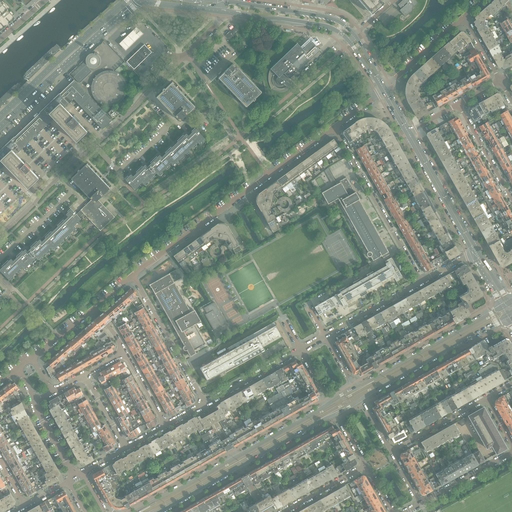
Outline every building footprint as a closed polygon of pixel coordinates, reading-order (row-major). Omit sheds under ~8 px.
[(357,0),(368,12),(371,15),(383,4),(379,0),(357,0)] [(413,7),(417,3),(414,0),(402,0),(397,5),(401,9),(399,10),(405,17),(409,14),(415,8),(413,7)] [(498,11),(502,8),(503,7),(504,5),(502,2),(500,0),(495,0),(493,3),(493,4),(492,5),(491,4),(486,9),(492,15),(492,16),(495,14),(498,11)] [(0,32),(15,19),(14,18),(13,16),(0,1),(0,32)] [(492,15),(486,9),(476,18),(477,19),(477,21),(475,22),(477,24),(476,25),(478,28),(479,28),(478,29),(480,32),(488,28),(488,27),(489,27),(488,25),(488,21),(485,21),(485,19),(488,17),(489,18),(492,15)] [(51,16),(47,12),(27,30),(31,34),(51,16)] [(511,24),(508,19),(500,23),(500,24),(501,24),(503,28),(511,24)] [(511,29),(511,26),(511,24),(503,28),(506,33),(511,29)] [(136,27),(119,44),(125,50),(143,34),(136,27)] [(491,33),(488,28),(480,32),(487,44),(495,39),(492,33),(491,33)] [(234,35),(230,31),(225,36),(229,40),(234,35)] [(470,41),(468,38),(462,32),(460,32),(455,36),(463,45),(466,43),(470,41)] [(463,45),(455,36),(443,47),(451,56),(457,50),(457,51),(463,45)] [(501,50),(496,42),(495,39),(487,44),(494,57),(508,49),(506,46),(505,47),(506,48),(501,51),(501,50)] [(289,79),(319,50),(311,42),(302,49),(297,44),(270,69),(279,78),(284,73),(284,74),(289,79)] [(18,49),(12,43),(0,53),(0,59),(3,63),(18,49)] [(25,82),(58,50),(61,47),(59,45),(56,44),(52,48),(24,74),(23,76),(22,79),(25,82)] [(474,49),(471,44),(465,47),(468,51),(469,52),(474,49)] [(134,70),(152,52),(144,45),(126,62),(134,70)] [(453,58),(451,56),(443,47),(432,58),(439,66),(442,64),(444,67),(447,64),(445,61),(448,58),(450,61),(453,58)] [(467,57),(476,52),(474,49),(469,52),(464,55),(464,56),(463,57),(463,58),(464,59),(465,58),(465,57),(467,57)] [(505,59),(506,55),(510,53),(508,49),(494,57),(500,68),(502,67),(503,67),(504,69),(511,64),(511,56),(511,57),(507,59),(505,59)] [(86,59),(86,60),(86,62),(86,63),(87,64),(87,65),(88,66),(90,67),(91,68),(93,68),(95,68),(96,67),(98,66),(99,65),(100,64),(100,62),(100,60),(100,59),(99,57),(98,56),(97,55),(97,53),(94,52),(94,54),(92,54),(90,54),(89,55),(87,57),(87,58),(86,59)] [(479,57),(476,52),(467,57),(470,62),(479,57)] [(483,64),(479,57),(470,62),(472,66),(474,65),(476,68),(483,64)] [(439,66),(432,58),(425,64),(433,72),(439,67),(439,66)] [(261,92),(233,63),(225,71),(254,100),(255,99),(254,99),(261,92)] [(433,72),(425,64),(419,69),(427,77),(433,72)] [(489,76),(486,70),(483,64),(476,68),(476,69),(477,72),(480,70),(480,72),(480,73),(485,75),(485,76),(489,77),(490,77),(489,76)] [(86,65),(73,77),(79,83),(92,72),(86,65)] [(427,77),(419,69),(413,75),(411,77),(409,79),(408,82),(407,83),(418,87),(419,85),(427,77)] [(100,103),(105,105),(111,106),(117,105),(122,101),(126,97),(128,91),(128,85),(126,80),(122,75),(117,72),(112,70),(106,71),(100,73),(96,77),(93,82),(92,88),(93,94),(96,99),(100,103)] [(254,100),(225,71),(218,78),(223,83),(223,82),(246,106),(245,106),(246,107),(252,100),(253,101),(254,100)] [(479,83),(489,78),(489,77),(485,76),(485,75),(480,73),(479,75),(476,77),(479,83)] [(479,83),(476,77),(475,77),(474,75),(472,76),(468,78),(473,87),(479,83)] [(473,87),(468,78),(465,79),(464,78),(462,79),(468,90),(473,87)] [(468,90),(462,79),(460,81),(461,82),(458,84),(463,92),(468,90)] [(0,169),(3,167),(5,165),(0,160),(11,149),(16,155),(19,151),(52,120),(54,118),(49,113),(59,103),(64,108),(69,104),(70,103),(74,99),(74,100),(84,90),(74,80),(60,94),(59,94),(39,113),(40,113),(14,137),(0,150),(0,169)] [(0,105),(22,85),(19,81),(0,99),(0,105)] [(189,102),(184,98),(171,84),(171,83),(164,89),(164,88),(162,90),(163,91),(156,97),(179,121),(191,110),(194,107),(190,103),(189,102)] [(417,90),(418,87),(407,83),(406,85),(406,88),(405,90),(405,93),(406,96),(406,99),(408,101),(409,104),(419,98),(417,95),(417,90)] [(463,92),(458,84),(456,85),(455,83),(452,85),(458,95),(463,92)] [(458,95),(452,85),(450,86),(450,88),(448,89),(453,98),(458,95)] [(453,98),(448,89),(445,91),(445,89),(442,91),(448,101),(453,98)] [(109,116),(102,110),(84,90),(74,100),(103,129),(112,120),(109,116)] [(448,101),(442,91),(440,92),(440,93),(438,95),(443,104),(448,101)] [(506,104),(500,94),(498,94),(494,95),(497,101),(500,106),(500,105),(501,106),(502,105),(502,106),(506,104)] [(443,104),(438,95),(435,96),(435,95),(432,96),(433,99),(438,107),(443,104)] [(500,106),(497,101),(494,95),(484,101),(490,111),(491,110),(492,111),(499,107),(498,106),(500,106)] [(423,106),(419,98),(409,104),(416,117),(419,117),(428,112),(427,110),(426,110),(425,108),(428,106),(426,104),(423,106)] [(490,112),(490,111),(484,101),(479,104),(485,115),(486,115),(489,121),(494,119),(490,112)] [(87,131),(81,126),(78,123),(80,121),(74,115),(73,117),(64,108),(59,103),(49,113),(54,118),(76,142),(87,131)] [(485,115),(479,104),(471,109),(472,110),(471,110),(472,111),(470,112),(475,121),(485,115)] [(115,110),(113,109),(109,113),(110,115),(113,118),(118,114),(118,113),(115,110)] [(502,119),(510,115),(508,111),(500,115),(502,119)] [(511,124),(511,117),(511,118),(511,117),(511,116),(510,115),(502,119),(506,125),(502,127),(499,122),(497,123),(496,123),(501,131),(507,128),(511,124)] [(373,130),(377,120),(377,119),(374,119),(371,118),(368,118),(365,118),(362,119),(359,120),(356,122),(355,123),(362,132),(365,130),(370,129),(373,130)] [(452,127),(461,122),(458,118),(457,119),(456,119),(455,118),(448,121),(448,122),(443,125),(446,131),(451,127),(452,127)] [(388,129),(387,126),(384,124),(382,122),(380,121),(377,120),(373,130),(376,131),(378,133),(382,140),(392,135),(388,129)] [(465,129),(461,122),(452,127),(454,132),(459,130),(460,132),(465,129)] [(490,127),(487,122),(481,126),(480,124),(477,125),(478,127),(479,127),(481,129),(482,131),(490,127)] [(349,142),(362,132),(355,123),(343,132),(343,134),(349,141),(349,142)] [(490,127),(482,131),(483,132),(482,132),(483,134),(484,134),(485,135),(492,131),(495,130),(492,125),(490,127)] [(440,136),(436,128),(427,133),(427,135),(434,148),(444,143),(440,136)] [(205,139),(199,133),(196,130),(195,129),(188,136),(196,144),(197,142),(199,144),(205,139)] [(458,139),(466,135),(467,134),(465,129),(460,132),(459,130),(454,132),(458,139)] [(495,136),(492,131),(485,135),(485,136),(485,137),(485,138),(486,138),(487,140),(495,136)] [(196,144),(188,136),(186,134),(174,145),(183,155),(184,153),(185,154),(196,144)] [(400,149),(392,135),(382,140),(390,154),(400,149)] [(460,143),(469,139),(466,135),(458,139),(460,143)] [(497,140),(495,136),(487,140),(487,141),(488,142),(489,142),(490,144),(497,140)] [(340,146),(338,142),(337,142),(336,141),(335,142),(333,139),(329,142),(334,150),(340,146)] [(463,147),(471,143),(469,139),(460,143),(463,147)] [(492,148),(502,143),(500,139),(497,140),(490,144),(490,145),(491,147),(492,148)] [(334,150),(329,142),(324,146),(330,153),(334,150)] [(356,150),(362,146),(361,144),(357,145),(356,143),(352,145),(351,143),(349,144),(353,151),(356,150)] [(448,149),(454,146),(453,144),(447,147),(444,143),(434,148),(442,162),(452,156),(448,149)] [(465,151),(473,146),(471,143),(463,147),(465,151)] [(504,147),(502,143),(492,148),(492,149),(492,150),(493,151),(494,151),(494,153),(502,149),(504,147)] [(173,166),(183,155),(174,145),(162,157),(169,165),(170,163),(173,166)] [(368,152),(364,145),(362,146),(356,150),(358,155),(363,152),(363,154),(368,152)] [(330,153),(324,146),(320,149),(326,157),(330,153)] [(467,155),(475,150),(473,146),(465,151),(467,155)] [(30,169),(32,167),(26,162),(24,163),(16,155),(11,149),(0,160),(5,165),(28,188),(38,178),(30,169)] [(326,157),(320,149),(315,152),(321,160),(326,157)] [(398,168),(408,163),(400,149),(390,154),(387,156),(390,161),(393,159),(395,164),(392,165),(395,170),(398,168)] [(497,157),(505,153),(502,149),(494,153),(495,153),(495,154),(495,155),(496,155),(497,157)] [(469,159),(478,154),(475,150),(467,155),(469,159)] [(321,160),(315,152),(311,155),(317,163),(321,160)] [(370,157),(368,152),(363,154),(363,152),(358,155),(362,161),(370,157)] [(507,157),(505,153),(497,157),(497,158),(498,160),(499,162),(507,157)] [(472,163),(480,158),(478,154),(469,159),(472,163)] [(169,165),(162,157),(160,155),(147,167),(154,175),(156,173),(158,175),(169,165)] [(317,163),(311,155),(307,158),(313,166),(317,163)] [(460,170),(452,156),(442,162),(450,176),(460,170)] [(374,163),(370,157),(362,161),(365,166),(369,164),(370,165),(374,163)] [(510,162),(507,157),(499,162),(500,162),(500,163),(500,164),(501,164),(502,166),(510,162)] [(313,166),(307,158),(302,162),(308,169),(313,166)] [(474,167),(482,162),(480,158),(472,163),(474,167)] [(308,169),(302,162),(298,165),(304,173),(308,169)] [(476,171),(484,166),(482,162),(474,167),(476,171)] [(511,166),(510,162),(502,166),(502,167),(503,168),(503,169),(504,170),(511,166)] [(377,168),(374,163),(370,165),(369,164),(365,166),(368,172),(377,168)] [(416,177),(412,170),(408,163),(398,168),(402,175),(393,180),(394,182),(395,183),(397,182),(396,181),(401,178),(402,180),(404,180),(404,179),(406,182),(416,177)] [(104,184),(99,179),(86,165),(86,164),(80,170),(79,170),(77,171),(78,172),(71,178),(80,187),(84,191),(85,192),(85,193),(86,194),(88,196),(89,197),(92,199),(94,202),(98,199),(109,188),(104,183),(104,184)] [(154,175),(147,167),(145,165),(133,177),(136,180),(140,184),(142,183),(144,185),(154,175)] [(304,173),(298,165),(294,168),(299,176),(304,173)] [(478,175),(486,170),(484,166),(476,171),(478,175)] [(299,176),(294,168),(289,171),(295,179),(299,176)] [(380,174),(377,168),(368,172),(371,177),(375,175),(376,176),(380,174)] [(468,185),(460,170),(450,176),(458,191),(468,185)] [(480,179),(489,174),(486,170),(478,175),(480,179)] [(297,182),(295,179),(289,171),(285,174),(291,182),(293,185),(297,182)] [(140,184),(136,180),(133,177),(131,174),(125,180),(135,190),(140,184)] [(291,182),(285,174),(280,178),(286,185),(291,182)] [(383,179),(382,177),(380,174),(376,176),(375,175),(371,177),(375,184),(383,179)] [(481,184),(491,178),(489,174),(480,179),(478,180),(481,184)] [(423,191),(419,183),(416,177),(406,182),(413,196),(423,191)] [(286,185),(280,178),(276,181),(282,189),(286,185)] [(339,203),(353,228),(354,227),(368,252),(367,253),(367,255),(368,256),(370,257),(370,256),(373,261),(381,256),(383,258),(389,255),(359,200),(359,199),(358,197),(357,195),(355,192),(346,178),(336,183),(337,184),(322,193),(328,204),(332,201),(333,201),(338,198),(340,202),(339,203)] [(485,186),(493,182),(491,178),(481,184),(483,187),(485,186)] [(386,185),(383,179),(375,184),(377,188),(381,186),(382,188),(386,185)] [(277,192),(277,191),(278,191),(282,189),(276,181),(268,187),(266,189),(266,188),(258,194),(259,194),(257,195),(256,197),(256,198),(272,202),(273,195),(277,192)] [(487,190),(495,186),(493,182),(485,186),(487,190)] [(389,190),(386,185),(382,188),(381,186),(377,188),(381,195),(389,190)] [(475,198),(468,185),(458,191),(465,204),(475,198)] [(489,194),(497,190),(495,186),(487,190),(489,194)] [(393,197),(389,190),(381,195),(384,200),(388,197),(388,199),(393,197)] [(491,198),(500,193),(497,190),(489,194),(491,198)] [(431,205),(427,198),(423,191),(413,196),(416,201),(411,204),(412,206),(417,203),(421,210),(431,205)] [(494,202),(502,197),(500,193),(491,198),(494,202)] [(396,202),(393,197),(388,199),(388,197),(384,200),(387,206),(396,202)] [(496,206),(504,201),(502,197),(494,202),(496,206)] [(273,213),(271,209),(270,209),(270,208),(272,202),(256,198),(256,199),(256,201),(256,202),(257,203),(256,204),(261,211),(262,213),(262,214),(267,223),(276,218),(274,214),(272,214),(273,213)] [(479,205),(475,198),(465,204),(473,218),(483,212),(479,205)] [(115,217),(111,213),(98,199),(94,202),(92,199),(88,203),(80,210),(85,215),(100,231),(115,217)] [(498,210),(506,205),(504,201),(496,206),(498,210)] [(399,208),(396,202),(387,206),(390,211),(394,209),(395,211),(399,208)] [(439,218),(431,205),(421,210),(419,211),(421,215),(423,213),(429,224),(439,218)] [(500,214),(509,209),(506,205),(498,210),(500,214)] [(394,217),(402,213),(399,208),(395,211),(394,209),(390,211),(394,217)] [(81,219),(76,214),(71,209),(66,215),(68,217),(75,224),(81,219)] [(501,219),(511,213),(509,209),(500,214),(499,215),(501,219)] [(85,215),(80,210),(76,214),(81,219),(85,215)] [(487,219),(493,216),(492,213),(486,217),(483,212),(473,218),(481,232),(491,226),(487,219)] [(406,219),(402,213),(394,217),(396,222),(400,220),(401,222),(406,219)] [(505,222),(511,217),(511,215),(511,213),(501,219),(503,222),(505,222)] [(65,238),(76,228),(74,226),(75,224),(68,217),(56,229),(65,238)] [(278,223),(276,218),(267,223),(270,227),(278,223)] [(447,233),(439,218),(429,224),(437,238),(447,233)] [(408,224),(406,219),(401,222),(400,220),(396,222),(400,228),(408,224)] [(220,239),(223,223),(222,223),(221,223),(219,223),(218,224),(210,229),(211,229),(209,231),(208,230),(200,237),(206,244),(209,242),(209,241),(211,241),(214,238),(215,238),(220,239)] [(239,245),(233,236),(232,234),(232,233),(228,226),(227,226),(226,225),(224,224),(223,223),(220,239),(224,240),(225,240),(225,241),(227,244),(228,245),(228,246),(230,250),(239,245)] [(281,228),(278,223),(270,227),(273,232),(279,229),(281,228)] [(412,231),(408,224),(400,228),(403,233),(407,231),(407,233),(412,231)] [(499,240),(491,226),(481,232),(489,245),(497,241),(499,240)] [(53,250),(63,240),(65,238),(56,229),(43,240),(51,248),(53,250)] [(414,235),(412,231),(407,233),(407,231),(403,233),(406,240),(414,235)] [(455,246),(451,239),(447,233),(437,238),(445,252),(455,246)] [(418,242),(414,235),(406,240),(409,245),(413,243),(414,244),(418,242)] [(206,244),(200,237),(195,240),(201,248),(206,244)] [(502,267),(511,261),(511,237),(506,241),(505,241),(505,242),(501,248),(497,241),(489,245),(500,266),(502,267)] [(38,260),(49,249),(51,248),(43,240),(42,242),(40,240),(29,250),(36,258),(38,260)] [(201,248),(195,240),(191,243),(197,251),(199,253),(203,250),(201,248)] [(421,246),(418,242),(414,244),(413,243),(409,245),(413,251),(421,246)] [(197,251),(191,243),(187,246),(192,254),(197,251)] [(235,253),(241,250),(239,245),(230,250),(233,255),(235,253)] [(423,251),(426,250),(424,245),(421,247),(421,246),(413,251),(415,256),(419,254),(420,255),(424,253),(423,251)] [(192,254),(187,246),(182,249),(188,257),(192,254)] [(457,254),(458,252),(455,247),(455,246),(445,252),(449,259),(457,254)] [(24,269),(35,259),(36,258),(29,250),(27,251),(25,249),(15,259),(22,267),(24,269)] [(188,257),(182,249),(178,253),(184,261),(188,257)] [(184,261),(178,253),(173,256),(178,262),(179,264),(184,261)] [(427,258),(424,253),(420,255),(419,254),(415,256),(419,262),(427,258)] [(392,258),(391,257),(384,261),(386,264),(384,265),(385,267),(374,273),(337,294),(314,307),(315,309),(319,315),(339,304),(341,308),(343,306),(343,307),(354,301),(389,281),(394,278),(395,280),(402,276),(392,258)] [(430,263),(427,258),(419,262),(422,267),(430,263)] [(440,264),(437,258),(432,261),(430,263),(422,267),(422,268),(425,273),(435,267),(433,263),(435,262),(436,265),(438,263),(439,264),(440,264)] [(15,274),(20,269),(22,267),(15,259),(13,261),(11,259),(0,269),(0,270),(9,280),(15,274)] [(473,279),(469,272),(466,266),(464,265),(454,271),(460,282),(461,282),(463,285),(465,284),(473,279)] [(201,321),(194,310),(190,312),(174,282),(180,278),(176,270),(161,278),(161,279),(150,285),(184,346),(183,346),(183,348),(184,350),(186,351),(187,350),(190,356),(196,353),(194,350),(205,344),(194,325),(201,321)] [(454,278),(451,273),(445,276),(451,285),(454,284),(452,280),(454,278)] [(438,293),(451,285),(445,276),(432,283),(438,293)] [(471,301),(481,295),(481,293),(473,279),(465,284),(468,289),(462,292),(464,295),(458,298),(453,301),(455,306),(462,318),(469,314),(465,308),(468,306),(466,303),(471,301)] [(424,300),(438,293),(432,283),(419,291),(424,300)] [(137,297),(135,294),(136,293),(136,291),(135,290),(133,290),(132,291),(130,289),(124,294),(131,301),(133,299),(134,300),(137,297)] [(412,307),(417,304),(419,307),(419,309),(420,310),(416,313),(413,308),(412,309),(415,313),(416,315),(422,312),(424,311),(420,303),(424,300),(419,291),(406,298),(412,307)] [(131,301),(124,294),(120,297),(123,301),(122,302),(124,304),(123,305),(126,307),(129,304),(129,303),(131,301)] [(124,304),(122,302),(123,301),(120,297),(114,303),(121,310),(123,308),(124,309),(126,307),(123,305),(124,304)] [(412,307),(406,298),(393,305),(398,315),(403,312),(406,318),(408,320),(411,318),(409,313),(407,315),(405,311),(412,307)] [(226,323),(221,315),(220,312),(214,302),(213,303),(204,308),(207,314),(205,315),(214,329),(226,323)] [(121,310),(114,303),(110,306),(113,310),(112,311),(114,313),(113,314),(115,317),(119,313),(121,315),(123,313),(120,311),(121,310)] [(385,322),(398,315),(393,305),(380,313),(385,322)] [(462,318),(455,306),(449,309),(447,305),(444,307),(446,311),(445,311),(447,314),(443,316),(445,321),(447,320),(450,325),(462,318)] [(113,314),(114,313),(112,311),(113,310),(110,306),(99,316),(106,324),(111,320),(113,318),(115,317),(113,314)] [(137,316),(145,312),(143,308),(138,311),(134,313),(135,315),(136,315),(137,316)] [(138,321),(147,316),(145,312),(137,316),(138,318),(137,319),(138,321)] [(380,325),(385,322),(380,313),(367,320),(372,329),(377,327),(378,328),(379,330),(380,330),(383,334),(387,332),(390,330),(388,326),(383,329),(383,328),(382,328),(380,325)] [(101,328),(106,324),(99,316),(90,324),(93,328),(92,328),(92,329),(94,331),(94,332),(96,334),(98,337),(100,339),(107,335),(104,332),(102,334),(99,331),(100,331),(99,330),(101,328)] [(142,324),(149,320),(147,316),(138,321),(140,323),(141,322),(142,324)] [(436,333),(450,325),(447,320),(445,321),(443,316),(440,318),(440,317),(432,321),(432,322),(429,324),(431,329),(433,328),(436,333)] [(143,329),(152,324),(149,320),(142,324),(143,326),(142,327),(143,329)] [(368,332),(372,329),(367,320),(354,327),(357,333),(359,337),(364,334),(365,336),(366,337),(368,337),(370,341),(373,339),(370,333),(368,332)] [(120,331),(129,326),(128,324),(127,325),(126,323),(123,325),(118,327),(120,331)] [(94,331),(92,329),(92,328),(93,328),(90,324),(84,329),(91,337),(93,335),(94,336),(96,334),(94,332),(94,331)] [(146,332),(154,328),(152,324),(143,329),(144,331),(145,330),(146,332)] [(436,333),(433,328),(431,329),(429,324),(426,326),(426,325),(422,327),(421,325),(413,329),(415,332),(418,337),(420,336),(422,341),(436,333)] [(212,361),(200,368),(207,381),(225,371),(226,373),(251,358),(265,351),(263,347),(282,337),(276,325),(266,331),(264,328),(227,349),(228,352),(212,361)] [(130,328),(129,326),(120,331),(123,335),(130,331),(129,329),(130,328)] [(348,339),(347,337),(350,335),(351,337),(357,333),(354,327),(337,337),(339,340),(335,342),(337,345),(347,339),(348,339)] [(148,336),(156,332),(154,328),(146,332),(147,334),(145,335),(146,337),(148,336)] [(91,337),(84,329),(80,333),(83,336),(82,337),(84,340),(86,343),(89,340),(89,339),(91,337)] [(125,339),(133,334),(132,332),(131,333),(130,331),(123,335),(125,339)] [(151,340),(158,335),(156,332),(148,336),(151,340)] [(407,349),(422,341),(420,336),(418,337),(415,332),(412,334),(412,332),(404,337),(405,338),(400,340),(403,345),(405,344),(407,349)] [(84,340),(82,337),(83,336),(80,333),(74,338),(81,346),(84,343),(84,344),(86,343),(84,340)] [(135,336),(133,334),(125,339),(127,343),(135,339),(134,337),(135,336)] [(153,344),(161,339),(158,335),(151,340),(149,341),(148,342),(150,345),(153,344)] [(81,346),(74,338),(68,343),(74,349),(76,352),(80,348),(79,347),(81,346)] [(129,347),(139,341),(138,340),(136,341),(135,339),(127,343),(129,347)] [(155,348),(163,343),(161,339),(153,344),(155,348)] [(349,354),(353,351),(352,349),(353,348),(349,341),(348,342),(347,339),(337,345),(344,358),(349,355),(349,354)] [(392,358),(407,349),(405,344),(403,345),(400,340),(398,342),(397,340),(394,342),(390,344),(391,346),(388,347),(391,352),(389,353),(392,358)] [(511,357),(511,347),(510,345),(508,341),(506,340),(492,348),(490,345),(487,347),(484,340),(476,344),(482,354),(486,362),(490,359),(491,361),(493,361),(495,360),(496,362),(498,363),(499,365),(502,363),(501,361),(500,362),(500,361),(501,361),(502,353),(505,354),(508,359),(511,357)] [(141,345),(139,341),(129,347),(131,351),(139,346),(141,345)] [(111,348),(114,347),(111,342),(104,346),(108,353),(113,351),(111,348)] [(74,349),(68,343),(65,346),(65,347),(62,350),(67,355),(68,354),(69,354),(71,353),(70,352),(74,349)] [(157,352),(165,347),(163,343),(155,348),(157,352)] [(475,359),(482,354),(476,344),(463,352),(468,362),(470,366),(477,362),(475,359)] [(108,353),(104,346),(97,350),(101,357),(108,353)] [(134,355),(141,350),(143,349),(142,347),(140,348),(139,346),(131,351),(134,355)] [(159,355),(167,351),(165,347),(157,352),(159,355)] [(392,358),(389,353),(391,352),(388,347),(384,350),(383,348),(376,352),(377,354),(373,355),(374,356),(372,357),(375,361),(377,360),(379,365),(392,358)] [(136,358),(144,354),(143,352),(144,351),(143,349),(141,350),(134,355),(136,358)] [(65,357),(67,355),(62,350),(54,356),(60,363),(62,365),(65,363),(62,359),(63,359),(65,358),(65,357)] [(101,357),(97,350),(90,354),(90,355),(94,361),(101,357)] [(161,359),(169,355),(167,351),(159,355),(161,359)] [(357,359),(355,356),(356,356),(353,351),(349,354),(349,355),(344,358),(354,374),(357,372),(360,366),(358,366),(355,360),(357,359)] [(454,370),(468,362),(463,352),(449,360),(454,370)] [(138,362),(146,358),(144,354),(136,358),(138,362)] [(94,361),(90,355),(82,359),(85,366),(94,361)] [(163,363),(171,359),(169,355),(161,359),(163,363)] [(62,365),(60,363),(54,356),(47,363),(47,362),(50,365),(54,370),(56,369),(59,368),(62,366),(62,365)] [(360,376),(379,365),(377,360),(375,361),(372,357),(368,359),(369,359),(366,360),(367,362),(361,366),(361,367),(360,366),(357,372),(360,376)] [(140,366),(148,362),(146,358),(138,362),(140,366)] [(85,366),(82,359),(73,364),(77,371),(85,366)] [(166,367),(174,363),(171,359),(163,363),(166,367)] [(304,368),(300,361),(298,363),(297,364),(297,363),(295,360),(289,364),(294,373),(295,373),(304,368)] [(441,378),(454,370),(449,360),(435,368),(441,378)] [(127,369),(123,363),(122,364),(120,362),(117,363),(121,371),(122,372),(125,370),(127,369)] [(142,370),(152,365),(151,363),(149,364),(148,362),(140,366),(142,370)] [(121,371),(117,363),(113,366),(117,374),(121,371)] [(168,371),(176,366),(174,363),(166,367),(168,371)] [(478,371),(488,365),(487,363),(475,370),(475,369),(473,370),(474,373),(478,371)] [(77,371),(73,364),(64,369),(65,370),(68,376),(77,371)] [(294,373),(289,364),(285,366),(288,371),(290,369),(293,374),(294,373)] [(499,371),(497,368),(496,366),(493,365),(490,364),(488,365),(478,371),(481,377),(488,389),(504,381),(499,371)] [(54,370),(50,365),(46,368),(49,373),(54,370)] [(152,370),(153,370),(152,368),(153,367),(152,365),(142,370),(144,374),(152,370)] [(117,374),(113,366),(109,368),(114,376),(117,374)] [(170,375),(178,370),(176,366),(168,371),(170,375)] [(114,376),(109,368),(105,370),(110,378),(111,380),(113,379),(112,377),(114,376)] [(287,379),(284,373),(281,368),(275,372),(280,381),(281,382),(287,379)] [(312,382),(308,375),(304,368),(295,373),(299,380),(294,383),(293,381),(290,383),(291,386),(294,385),(297,383),(297,384),(298,383),(301,388),(303,387),(303,388),(306,387),(305,386),(312,382)] [(436,380),(441,378),(435,368),(421,376),(426,386),(427,386),(434,382),(435,384),(438,383),(436,380)] [(507,379),(504,372),(502,369),(501,370),(499,371),(504,381),(507,379)] [(68,376),(65,370),(61,372),(60,372),(58,373),(56,374),(54,371),(54,370),(49,373),(52,378),(57,376),(60,380),(59,381),(68,376)] [(110,378),(105,370),(101,372),(106,380),(110,378)] [(147,378),(154,374),(155,374),(153,370),(152,370),(144,374),(147,378)] [(149,382),(156,377),(156,378),(157,377),(156,375),(159,373),(159,374),(161,373),(160,370),(155,374),(154,374),(147,378),(149,382)] [(172,379),(180,374),(178,370),(170,375),(172,379)] [(106,380),(101,372),(100,373),(101,376),(98,378),(101,383),(106,381),(106,380)] [(267,389),(279,382),(280,381),(275,372),(262,379),(267,389)] [(175,383),(182,378),(180,374),(172,379),(175,383)] [(129,376),(125,378),(122,380),(125,384),(133,380),(130,375),(129,376)] [(151,385),(158,381),(159,382),(161,380),(159,376),(157,378),(157,377),(156,378),(156,377),(149,382),(151,385)] [(426,386),(421,376),(407,384),(413,394),(420,390),(421,393),(428,389),(427,386),(426,386)] [(488,389),(481,377),(470,383),(477,396),(488,389)] [(177,387),(185,382),(182,378),(175,383),(177,387)] [(477,396),(470,383),(467,378),(463,380),(466,385),(465,386),(462,381),(457,383),(460,388),(459,389),(467,401),(477,396)] [(262,394),(261,392),(267,389),(262,379),(249,387),(254,396),(255,398),(260,395),(261,399),(258,401),(259,404),(265,401),(265,400),(262,394)] [(135,384),(133,380),(125,384),(122,386),(123,388),(126,386),(127,388),(135,384)] [(153,389),(161,385),(164,384),(161,380),(159,382),(158,381),(151,385),(153,389)] [(19,389),(14,383),(12,385),(10,382),(7,385),(14,393),(15,395),(17,394),(18,395),(19,394),(17,391),(19,389)] [(179,390),(187,386),(185,382),(177,387),(178,388),(179,390)] [(306,406),(317,400),(315,397),(316,396),(316,395),(319,394),(312,382),(305,386),(306,387),(309,393),(309,394),(308,396),(303,399),(306,406)] [(129,392),(137,388),(135,384),(127,388),(128,390),(123,393),(124,394),(126,393),(129,392)] [(414,396),(412,394),(413,394),(407,384),(393,391),(399,402),(406,398),(407,400),(414,396)] [(467,401),(459,389),(457,384),(452,386),(455,391),(454,391),(455,393),(450,396),(457,407),(467,401)] [(14,393),(7,385),(3,388),(10,398),(12,396),(13,395),(12,394),(14,393)] [(115,389),(113,385),(112,385),(109,386),(104,389),(107,393),(115,389)] [(155,393),(164,389),(165,388),(164,386),(163,387),(161,385),(153,389),(155,393)] [(181,394),(189,390),(187,386),(179,390),(181,394)] [(74,393),(75,391),(76,390),(74,387),(68,391),(72,399),(76,397),(74,393)] [(241,403),(254,396),(249,387),(236,394),(241,403)] [(10,398),(3,388),(0,390),(0,394),(4,400),(6,399),(7,399),(8,399),(10,398)] [(84,396),(79,388),(76,390),(75,391),(74,393),(76,397),(76,398),(76,397),(78,400),(84,396)] [(303,399),(302,397),(301,397),(300,395),(297,397),(295,392),(293,393),(290,388),(288,389),(290,392),(286,394),(288,397),(287,398),(289,402),(287,403),(293,414),(306,406),(303,399)] [(117,393),(115,389),(107,393),(109,397),(117,393)] [(158,397),(166,393),(164,389),(155,393),(158,397)] [(184,398),(191,394),(189,390),(181,394),(183,397),(181,398),(182,399),(184,398)] [(72,399),(68,391),(64,393),(67,399),(68,401),(72,399)] [(134,400),(142,395),(139,391),(131,396),(133,398),(128,401),(129,402),(134,400)] [(399,402),(393,391),(374,402),(377,406),(382,407),(382,406),(387,403),(388,405),(390,403),(394,409),(394,410),(396,409),(392,404),(393,404),(394,405),(399,402)] [(160,401),(170,396),(173,394),(173,392),(169,394),(167,392),(166,393),(158,397),(160,401)] [(111,401),(119,397),(117,393),(109,397),(111,401)] [(186,402),(194,398),(191,394),(184,398),(186,402)] [(241,403),(236,394),(224,401),(229,410),(231,409),(232,410),(233,412),(237,410),(236,408),(240,406),(239,404),(241,403)] [(136,404),(144,399),(142,395),(134,400),(136,404)] [(510,409),(505,399),(506,399),(504,395),(499,398),(500,399),(497,400),(496,403),(497,404),(496,404),(497,406),(501,414),(510,409)] [(49,409),(61,403),(60,401),(61,401),(58,396),(51,401),(50,402),(51,404),(49,405),(49,406),(48,407),(49,409)] [(162,405),(170,400),(169,399),(171,398),(170,396),(160,401),(162,405)] [(293,414),(287,403),(284,398),(282,396),(268,403),(273,411),(279,421),(293,414)] [(457,407),(450,396),(439,402),(446,413),(457,407)] [(113,405),(122,401),(119,397),(111,401),(113,405)] [(182,409),(193,403),(194,402),(195,400),(194,398),(186,402),(185,402),(186,404),(181,407),(182,409)] [(138,407),(146,403),(144,399),(136,404),(134,405),(136,409),(138,407)] [(164,409),(178,402),(177,401),(174,403),(172,399),(170,400),(162,405),(164,409)] [(80,408),(88,404),(86,400),(80,403),(78,404),(80,408)] [(116,409),(124,405),(122,401),(113,405),(116,409)] [(226,418),(224,415),(228,412),(227,411),(229,410),(224,401),(221,403),(217,406),(219,409),(214,412),(219,421),(223,427),(230,423),(232,422),(230,420),(228,422),(225,418),(226,418)] [(167,413),(175,409),(173,405),(178,402),(164,409),(167,413)] [(446,413),(439,402),(429,408),(436,419),(446,413)] [(26,412),(23,408),(22,404),(21,403),(18,404),(16,406),(12,408),(11,409),(8,410),(10,413),(11,412),(13,415),(7,419),(8,420),(12,418),(13,420),(16,418),(18,421),(27,415),(26,412)] [(52,414),(64,408),(63,406),(61,403),(49,409),(52,414)] [(140,411),(148,407),(146,403),(138,407),(140,411)] [(83,412),(91,408),(88,404),(80,408),(78,410),(80,414),(83,412)] [(118,413),(126,408),(127,408),(125,404),(124,405),(116,409),(118,413)] [(182,409),(181,407),(180,405),(178,406),(175,409),(167,413),(168,415),(170,416),(171,415),(182,409)] [(385,414),(383,410),(381,410),(382,407),(377,406),(373,408),(382,425),(392,420),(390,417),(388,415),(387,414),(386,414),(385,414)] [(143,415),(150,411),(148,407),(140,411),(138,413),(140,417),(143,415)] [(497,432),(491,421),(490,419),(490,420),(485,412),(486,411),(485,410),(484,410),(483,407),(469,415),(468,416),(471,422),(470,423),(476,433),(477,433),(486,448),(487,448),(487,447),(489,446),(492,451),(494,450),(496,454),(497,453),(506,448),(503,443),(502,441),(498,433),(497,431),(497,432)] [(67,413),(64,408),(52,414),(55,419),(65,414),(67,413)] [(85,416),(93,411),(91,408),(83,412),(85,416)] [(128,413),(126,408),(118,413),(119,416),(122,417),(127,414),(128,413)] [(436,419),(429,408),(419,414),(425,425),(436,419)] [(511,424),(511,411),(510,409),(501,414),(508,427),(511,424)] [(87,420),(95,415),(93,411),(85,416),(87,420)] [(145,419),(153,415),(150,411),(143,415),(145,419)] [(273,411),(259,419),(265,429),(279,421),(273,411)] [(215,423),(219,421),(214,412),(210,414),(201,419),(199,416),(195,418),(194,417),(191,419),(197,428),(199,427),(200,428),(203,426),(205,429),(207,428),(211,425),(215,423)] [(425,425),(419,414),(418,414),(417,412),(413,414),(412,412),(411,412),(412,415),(414,417),(408,420),(415,431),(425,425)] [(64,421),(70,418),(69,416),(67,417),(66,416),(65,414),(55,419),(58,424),(62,422),(63,422),(64,422),(64,421)] [(119,423),(129,418),(127,414),(122,417),(119,416),(116,418),(119,423)] [(21,433),(33,426),(27,415),(18,421),(15,422),(16,424),(18,423),(19,424),(21,428),(22,429),(20,431),(21,433)] [(88,425),(97,419),(95,415),(87,420),(85,421),(88,425)] [(147,423),(155,419),(153,415),(145,419),(147,423)] [(71,420),(70,418),(64,421),(64,422),(63,422),(62,422),(58,424),(61,430),(71,424),(69,422),(70,421),(71,420)] [(129,423),(132,421),(130,419),(129,419),(129,418),(119,423),(121,427),(129,423)] [(91,428),(99,423),(97,419),(88,425),(89,427),(90,426),(91,428)] [(156,424),(157,422),(155,419),(147,423),(149,428),(154,425),(156,424)] [(195,431),(195,430),(197,428),(191,419),(188,421),(189,422),(186,423),(183,425),(182,424),(179,426),(184,435),(186,434),(188,436),(191,434),(191,433),(195,431)] [(252,437),(265,429),(259,419),(253,423),(252,422),(248,424),(245,425),(246,427),(252,437)] [(400,431),(397,425),(393,419),(392,420),(382,425),(389,437),(391,437),(400,431)] [(415,431),(408,420),(408,421),(411,425),(410,425),(409,423),(406,425),(407,427),(408,429),(406,430),(409,434),(415,431)] [(252,437),(246,427),(245,425),(244,422),(237,426),(239,429),(233,432),(240,444),(252,437)] [(101,428),(101,426),(99,423),(91,428),(90,429),(92,433),(94,432),(96,431),(101,428)] [(447,440),(459,433),(454,423),(441,431),(447,440)] [(70,431),(76,428),(75,426),(73,427),(72,426),(71,424),(61,430),(64,434),(68,432),(68,433),(69,433),(70,432),(70,431)] [(98,435),(108,430),(105,424),(101,426),(101,428),(96,431),(98,435)] [(39,436),(36,431),(33,426),(21,433),(22,435),(24,433),(25,435),(27,438),(28,440),(26,441),(27,443),(39,436)] [(130,433),(132,432),(132,431),(135,428),(134,427),(133,428),(132,428),(131,426),(123,431),(127,437),(130,435),(131,434),(130,433)] [(182,437),(184,435),(179,426),(176,428),(170,432),(170,431),(167,433),(172,442),(174,441),(175,442),(179,440),(180,442),(184,440),(182,437)] [(344,438),(338,428),(335,429),(335,430),(333,430),(333,429),(332,426),(321,432),(326,441),(329,439),(330,440),(333,445),(335,443),(344,438)] [(77,430),(76,428),(70,431),(70,432),(69,433),(68,433),(68,432),(64,434),(67,440),(76,434),(75,432),(76,431),(77,430)] [(139,434),(136,428),(135,428),(132,431),(132,432),(130,433),(131,434),(130,435),(132,438),(139,434)] [(100,439),(110,433),(108,430),(98,435),(100,439)] [(240,444),(233,432),(231,434),(229,430),(226,433),(228,437),(224,439),(220,441),(226,451),(230,449),(233,447),(234,447),(240,444)] [(398,440),(406,436),(402,430),(400,431),(391,437),(391,438),(392,438),(394,442),(398,440)] [(434,447),(447,440),(441,431),(427,439),(430,445),(432,444),(434,447)] [(329,446),(326,441),(321,432),(293,448),(299,458),(319,446),(322,450),(329,446)] [(101,443),(104,442),(112,437),(110,433),(100,439),(99,440),(101,443)] [(170,443),(172,442),(167,433),(164,435),(158,439),(158,438),(155,440),(160,449),(162,448),(163,449),(171,445),(170,443)] [(226,451),(220,441),(217,435),(214,437),(212,433),(209,435),(210,437),(203,441),(204,442),(208,449),(213,458),(226,451)] [(76,441),(81,438),(80,437),(79,438),(77,437),(76,434),(67,440),(69,445),(73,442),(73,441),(75,440),(76,441)] [(45,447),(42,441),(39,436),(27,443),(28,445),(30,444),(31,445),(32,447),(30,448),(26,450),(29,455),(33,453),(45,447)] [(115,444),(112,437),(104,442),(105,443),(104,444),(105,446),(107,445),(108,445),(111,444),(112,446),(115,444)] [(82,441),(81,438),(76,441),(75,440),(73,441),(73,442),(69,445),(72,450),(82,444),(81,442),(81,441),(82,441)] [(347,445),(344,438),(335,443),(335,444),(336,446),(335,446),(337,450),(347,445)] [(434,447),(432,444),(430,445),(427,439),(421,442),(424,448),(424,449),(425,450),(425,451),(426,452),(434,447)] [(0,447),(0,448),(8,444),(6,440),(0,443),(0,447)] [(158,450),(160,449),(155,440),(152,441),(152,442),(146,446),(146,445),(143,447),(148,456),(150,455),(151,456),(159,451),(158,450)] [(2,452),(10,448),(8,444),(0,448),(2,452)] [(81,451),(87,448),(86,447),(85,448),(83,447),(82,444),(72,450),(75,455),(79,453),(79,452),(81,451)] [(113,448),(112,446),(111,444),(108,445),(107,445),(105,446),(103,447),(102,448),(103,450),(100,452),(100,451),(99,449),(96,451),(99,456),(113,448)] [(354,457),(347,445),(337,450),(344,463),(353,458),(354,457)] [(5,456),(12,452),(13,452),(15,451),(13,447),(10,448),(2,452),(5,456)] [(51,457),(48,452),(45,447),(33,453),(34,455),(36,454),(37,455),(38,457),(39,459),(40,461),(38,462),(39,464),(51,457)] [(148,460),(146,457),(148,456),(143,447),(140,448),(140,449),(137,451),(134,452),(133,452),(130,453),(136,463),(138,461),(139,463),(139,464),(142,463),(144,465),(145,465),(146,468),(148,467),(146,464),(145,462),(148,460)] [(78,460),(90,454),(89,452),(87,448),(81,451),(79,452),(79,453),(75,455),(78,460)] [(292,462),(299,458),(293,448),(279,456),(285,466),(292,462)] [(213,458),(208,449),(205,450),(205,449),(196,454),(197,455),(195,456),(200,466),(213,458)] [(417,463),(409,449),(402,453),(403,453),(401,454),(400,457),(401,458),(407,469),(417,463)] [(7,460),(15,456),(17,455),(15,451),(13,452),(12,452),(5,456),(7,460)] [(166,459),(172,456),(171,454),(166,457),(163,451),(161,451),(166,459)] [(484,460),(479,451),(473,454),(478,464),(484,460)] [(134,465),(134,464),(136,463),(130,453),(127,455),(128,456),(122,459),(121,459),(118,460),(123,470),(126,468),(127,471),(130,470),(131,472),(134,471),(132,468),(135,467),(134,465)] [(94,459),(94,458),(95,458),(94,456),(93,457),(92,455),(91,456),(90,454),(78,460),(80,463),(81,462),(81,463),(84,461),(85,463),(87,463),(94,459)] [(477,464),(471,454),(460,460),(466,471),(477,464)] [(9,464),(17,460),(21,458),(23,456),(23,455),(20,457),(19,457),(17,455),(15,456),(7,460),(9,464)] [(200,466),(195,456),(193,457),(192,456),(183,461),(184,462),(182,463),(187,473),(200,466)] [(285,466),(279,456),(272,460),(280,473),(287,469),(285,466)] [(45,474),(57,468),(51,457),(39,464),(40,466),(41,465),(43,466),(45,469),(46,471),(44,472),(45,474)] [(187,473),(182,463),(179,458),(173,462),(174,465),(170,458),(164,461),(168,469),(169,470),(174,480),(187,473)] [(355,464),(356,462),(353,458),(344,463),(343,463),(346,470),(352,466),(355,464)] [(11,468),(19,464),(17,460),(9,464),(11,468)] [(123,470),(118,460),(115,462),(116,463),(112,465),(115,470),(118,474),(120,473),(120,475),(122,474),(122,472),(121,471),(123,470)] [(280,473),(272,460),(266,463),(272,473),(273,474),(274,473),(278,480),(283,478),(280,473)] [(466,471),(460,460),(448,467),(454,478),(466,471)] [(272,473),(266,463),(254,470),(260,481),(270,475),(270,474),(272,473)] [(340,473),(337,467),(336,468),(333,463),(332,464),(331,464),(337,474),(337,475),(340,473)] [(424,476),(417,463),(407,469),(414,482),(424,476)] [(13,472),(21,467),(19,464),(11,468),(13,472)] [(120,479),(118,475),(118,474),(115,470),(112,465),(112,464),(92,475),(100,490),(110,484),(112,483),(118,480),(120,479)] [(337,474),(331,464),(328,466),(328,467),(326,469),(331,478),(333,477),(333,476),(337,474)] [(330,478),(331,478),(326,469),(324,466),(318,470),(319,472),(313,475),(319,485),(319,484),(319,485),(321,484),(321,483),(328,479),(330,478)] [(16,476),(23,471),(21,467),(13,472),(16,476)] [(454,478),(448,467),(436,474),(436,475),(437,476),(437,477),(438,478),(439,479),(442,484),(454,478)] [(42,489),(58,479),(56,477),(59,475),(60,473),(57,468),(45,474),(47,478),(46,478),(47,480),(45,481),(46,483),(42,485),(40,482),(38,483),(39,484),(42,489)] [(174,480),(169,470),(167,472),(166,470),(158,475),(158,476),(156,478),(162,488),(174,480)] [(260,481),(254,470),(248,473),(249,473),(245,476),(241,478),(246,487),(250,485),(254,483),(260,493),(265,490),(260,481)] [(18,480),(26,475),(23,471),(16,476),(18,480)] [(20,484),(28,480),(26,475),(18,480),(20,484)] [(318,485),(319,485),(313,475),(307,479),(301,482),(306,492),(307,491),(309,490),(316,486),(318,485)] [(370,485),(368,481),(365,477),(365,476),(363,476),(362,476),(360,477),(354,480),(361,494),(372,488),(370,485)] [(432,490),(424,476),(414,482),(420,492),(421,493),(424,494),(425,493),(425,494),(432,490)] [(249,491),(246,487),(241,478),(241,477),(228,485),(233,494),(236,493),(236,494),(243,490),(245,494),(249,492),(248,491),(249,491)] [(148,495),(162,488),(156,478),(154,479),(153,478),(148,480),(145,482),(146,484),(143,485),(142,483),(148,495)] [(22,488),(30,483),(28,480),(20,484),(22,488)] [(148,495),(142,483),(136,487),(133,482),(127,486),(130,490),(136,502),(148,495)] [(306,492),(306,491),(306,492),(301,482),(292,487),(289,489),(292,494),(294,498),(295,498),(297,497),(304,493),(306,492)] [(32,488),(32,487),(30,483),(22,488),(24,491),(25,492),(32,488)] [(114,494),(115,494),(115,493),(117,491),(112,483),(110,484),(100,490),(107,502),(109,504),(111,506),(112,507),(115,508),(116,508),(119,499),(115,498),(114,494)] [(126,507),(136,502),(130,490),(127,486),(127,485),(125,483),(123,484),(125,488),(124,488),(124,494),(125,496),(124,497),(125,498),(123,500),(119,499),(116,508),(117,509),(119,509),(121,509),(124,508),(126,507)] [(231,495),(233,494),(228,485),(215,492),(220,502),(223,500),(223,502),(232,497),(231,495)] [(36,491),(34,486),(32,487),(32,488),(25,492),(27,495),(29,496),(30,495),(36,491)] [(338,502),(350,495),(345,486),(332,493),(338,502)] [(294,498),(292,494),(289,489),(288,488),(277,495),(282,505),(285,504),(285,503),(291,500),(292,500),(294,499),(294,498)] [(377,499),(375,494),(373,491),(374,491),(372,488),(361,494),(369,507),(379,502),(378,498),(377,499)] [(71,503),(68,497),(64,491),(54,497),(57,501),(54,503),(55,505),(59,503),(62,509),(71,503)] [(221,506),(219,504),(218,503),(220,502),(215,492),(202,499),(209,511),(217,511),(216,510),(214,507),(215,507),(216,509),(221,506)] [(11,505),(15,503),(15,501),(11,493),(0,498),(0,502),(4,510),(10,506),(11,505)] [(325,509),(338,502),(332,493),(320,500),(325,509)] [(268,508),(272,505),(275,509),(277,508),(271,498),(272,497),(271,496),(270,495),(266,497),(264,494),(261,496),(263,499),(262,500),(261,500),(259,501),(257,502),(257,503),(255,503),(249,507),(247,508),(249,511),(251,510),(252,511),(260,511),(262,511),(264,510),(266,509),(267,509),(268,508)] [(282,505),(277,495),(272,497),(271,498),(277,508),(279,507),(280,507),(282,505)] [(209,511),(202,499),(189,506),(192,511),(209,511)] [(310,511),(320,511),(325,509),(320,500),(308,507),(310,511)] [(50,511),(48,507),(45,502),(36,506),(39,511),(50,511)] [(385,511),(383,508),(381,505),(379,502),(369,507),(371,511),(385,511)] [(76,511),(71,503),(62,509),(64,511),(76,511)]
